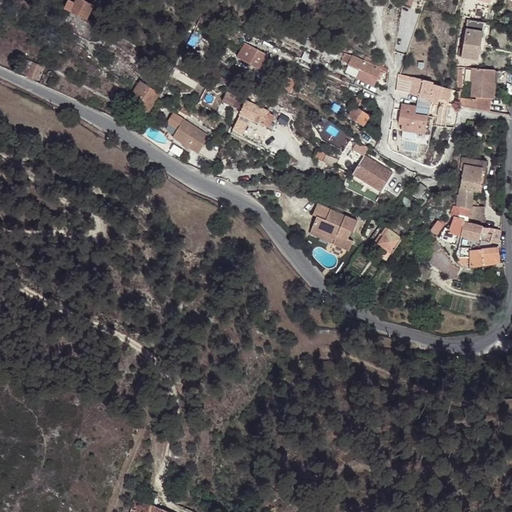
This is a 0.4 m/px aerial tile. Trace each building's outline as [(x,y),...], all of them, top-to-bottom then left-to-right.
[(68,0),(64,8),(87,19),(93,5),(81,0),(76,0),(75,3),(68,0)] [(489,3),(490,0),(463,0),(459,14),(468,18),(469,11),(474,13),(476,6),(478,0),(480,1),(478,7),(487,10),(489,3)] [(229,7),(221,3),(218,8),(227,12),(229,7)] [(100,16),(96,24),(104,28),(109,21),(100,16)] [(484,24),(467,21),(462,49),(459,48),(457,57),(460,57),(460,58),(477,61),(484,24)] [(110,23),(106,30),(114,34),(118,27),(110,23)] [(192,36),(190,41),(196,44),(199,39),(192,36)] [(245,44),(237,58),(263,72),(270,58),(245,44)] [(344,53),(340,60),(348,64),(352,57),(344,53)] [(126,65),(129,61),(122,56),(116,65),(123,70),(126,65)] [(365,63),(352,57),(348,64),(348,65),(360,72),(357,78),(372,86),(380,71),(379,70),(381,67),(367,60),(365,63)] [(18,72),(27,75),(32,64),(23,60),(18,72)] [(27,75),(37,79),(42,68),(32,64),(27,75)] [(479,70),(471,69),(469,83),(472,83),(471,98),(473,98),(487,99),(493,100),(495,83),(492,83),(492,79),(493,71),(479,70)] [(286,77),(280,89),(289,93),(295,81),(286,77)] [(433,82),(412,77),(408,92),(438,99),(441,87),(433,85),(433,82)] [(129,100),(136,104),(148,112),(159,96),(140,83),(129,100)] [(227,92),(222,102),(241,110),(239,114),(269,128),(274,116),(268,113),(269,111),(244,100),(245,97),(236,92),(234,96),(227,92)] [(357,104),(348,116),(363,126),(369,117),(356,108),(362,100),(357,97),(354,102),(357,104)] [(472,101),(459,98),(458,107),(471,109),(472,101)] [(487,99),(473,98),(472,101),(471,109),(485,112),(487,99)] [(401,103),(399,124),(426,128),(427,116),(416,114),(417,105),(401,103)] [(148,112),(136,104),(134,107),(146,115),(148,112)] [(428,106),(417,105),(416,114),(427,116),(428,106)] [(183,120),(172,137),(198,154),(210,136),(183,120)] [(238,120),(233,130),(242,134),(248,124),(238,120)] [(326,154),(317,150),(313,158),(324,164),(327,157),(325,156),(326,154)] [(389,177),(362,158),(350,175),(377,194),(389,177)] [(460,160),(460,166),(482,169),(478,193),(481,194),(486,164),(460,160)] [(456,196),(456,206),(455,207),(469,209),(471,210),(471,208),(472,192),(478,193),(482,169),(460,166),(459,170),(462,171),(458,196),(456,196)] [(419,184),(412,195),(418,199),(425,188),(419,184)] [(335,246),(351,220),(316,205),(311,215),(316,217),(311,229),(334,239),(332,244),(335,246)] [(458,236),(460,237),(463,222),(468,223),(469,209),(455,207),(455,211),(458,212),(457,219),(453,218),(450,228),(448,226),(446,230),(439,240),(447,243),(447,244),(452,246),(453,244),(455,245),(458,236)] [(468,223),(482,226),(483,208),(471,208),(471,210),(469,209),(468,223)] [(356,222),(351,220),(335,246),(348,251),(352,242),(347,239),(350,232),(352,233),(356,222)] [(430,231),(437,236),(439,232),(443,226),(438,221),(430,231)] [(497,245),(501,232),(501,231),(482,226),(468,223),(463,222),(460,237),(477,241),(480,241),(488,242),(497,245)] [(401,240),(404,236),(389,227),(387,230),(401,240)] [(308,234),(332,244),(334,239),(311,229),(308,234)] [(396,247),(401,240),(387,230),(385,229),(381,235),(380,235),(374,242),(384,249),(391,254),(396,247)] [(435,241),(431,248),(436,253),(442,248),(435,241)] [(386,262),(391,254),(384,249),(379,256),(386,262)] [(432,258),(429,263),(447,276),(452,279),(455,275),(456,275),(459,269),(452,265),(450,261),(446,255),(442,250),(435,260),(432,258)] [(469,269),(498,264),(496,250),(469,253),(469,258),(469,268),(469,269)] [(455,262),(469,268),(469,258),(458,259),(456,258),(455,262)] [(128,511),(146,511),(148,505),(131,499),(128,511)]
